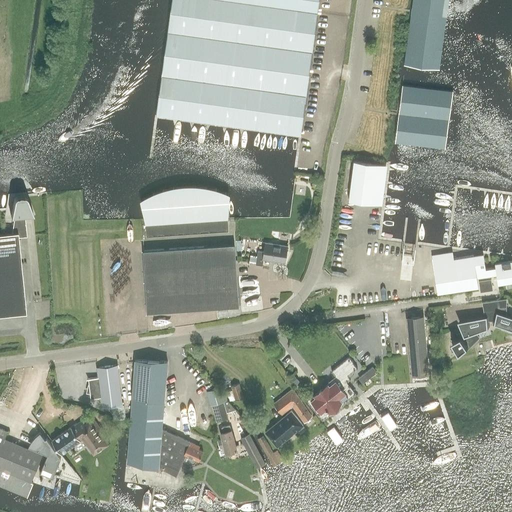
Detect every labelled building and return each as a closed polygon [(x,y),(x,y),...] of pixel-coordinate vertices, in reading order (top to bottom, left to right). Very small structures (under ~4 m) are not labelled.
[(162,75),(156,115),(157,115),(300,135),(306,96),(312,52),(318,12),(229,0),(172,0),(168,31),(162,75)] [(229,0),(318,12),(319,0),(229,0)] [(405,62),(405,64),(440,68),(440,65),(448,0),(413,0),(405,61),(405,62)] [(399,115),(395,142),(445,148),(454,91),(403,85),(399,113),(399,115)] [(379,204),(384,164),(354,160),(349,200),(379,204)] [(206,190),(206,188),(196,188),(196,187),(173,188),(173,190),(163,190),(163,193),(153,194),(153,198),(144,199),(147,236),(229,231),(226,193),(217,194),(216,189),(206,190)] [(0,314),(7,314),(8,314),(6,314),(6,309),(21,308),(20,303),(24,302),(24,303),(25,303),(18,237),(18,234),(26,232),(26,236),(27,236),(25,214),(31,212),(33,214),(27,197),(14,199),(11,216),(12,217),(12,216),(14,216),(12,232),(0,233),(0,314)] [(285,262),(287,247),(265,243),(264,252),(258,251),(257,256),(256,262),(256,265),(262,266),(263,259),(285,262)] [(144,251),(148,311),(238,305),(234,245),(144,251)] [(474,256),(454,259),(453,251),(432,254),(438,292),(478,286),(477,278),(497,275),(498,283),(511,281),(511,260),(495,263),(496,267),(486,269),(484,258),(474,260),(474,256)] [(511,328),(511,316),(507,315),(507,298),(482,302),(485,316),(458,321),(463,332),(457,334),(459,337),(451,341),(458,352),(464,347),(466,350),(480,337),(476,331),(487,328),(486,321),(495,321),(494,323),(511,328)] [(413,376),(429,374),(424,316),(408,318),(413,376)] [(342,388),(349,383),(347,381),(350,379),(348,376),(357,368),(348,357),(332,371),(336,376),(333,378),(335,382),(330,386),(329,384),(324,388),(321,389),(320,391),(315,395),(317,397),(313,400),(322,411),(326,408),(329,411),(337,408),(342,401),(339,398),(346,393),(342,388)] [(136,360),(130,426),(161,428),(168,361),(136,360)] [(99,377),(88,378),(91,399),(101,398),(102,407),(112,406),(113,420),(126,418),(124,404),(122,405),(117,365),(97,367),(99,377)] [(297,379),(293,383),(298,389),(302,386),(297,379)] [(236,400),(244,398),(240,383),(232,386),(236,400)] [(218,388),(207,392),(211,406),(213,405),(222,402),(227,401),(225,394),(220,395),(218,388)] [(313,417),(293,389),(275,403),(283,415),(293,407),(305,423),(313,417)] [(227,401),(223,402),(227,413),(235,411),(227,401)] [(213,405),(218,421),(227,419),(222,402),(213,405)] [(277,446),(303,425),(292,410),(266,431),(277,446)] [(110,442),(92,416),(85,421),(83,419),(72,427),(71,427),(52,440),(61,454),(81,440),(80,439),(82,437),(94,453),(110,442)] [(108,426),(116,438),(121,434),(113,422),(108,426)] [(0,469),(31,482),(43,454),(5,439),(8,431),(0,427),(0,469)] [(237,451),(232,430),(231,430),(223,432),(221,433),(223,439),(219,440),(221,448),(225,447),(227,454),(237,451)] [(45,439),(40,432),(36,436),(32,440),(29,446),(48,454),(41,472),(51,476),(59,456),(61,458),(61,457),(47,438),(45,439)] [(249,433),(241,438),(257,468),(265,464),(249,433)] [(170,434),(135,456),(147,474),(156,468),(154,465),(179,449),(184,452),(187,446),(180,443),(176,445),(170,434)] [(184,452),(183,453),(198,460),(202,451),(197,449),(199,446),(189,442),(187,446),(184,452)] [(0,469),(0,486),(27,497),(32,486),(33,483),(31,482),(0,469)]
